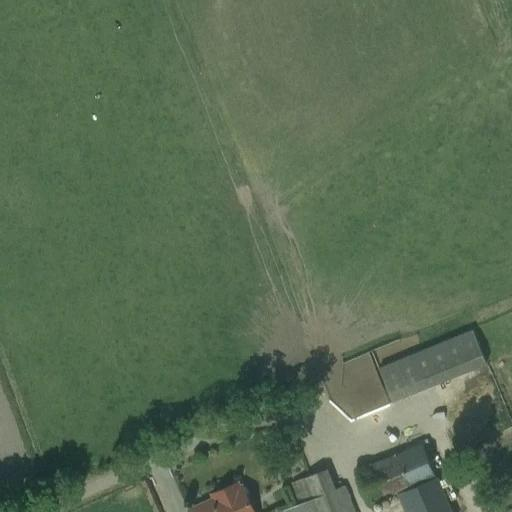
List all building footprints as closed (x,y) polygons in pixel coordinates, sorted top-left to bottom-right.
[(393,403),(487,365),(472,330),(378,369),(393,403)] [(395,413),(399,424),(426,414),(422,402),(395,413)] [(422,444),(358,471),(372,503),(436,476),(422,444)] [(292,483),(300,501),(300,504),(280,511),(355,511),(345,485),(336,489),(329,469),(312,476),(312,475),(292,483)] [(452,511),(437,477),(397,493),(404,511),(452,511)] [(214,499),(189,510),(190,511),(254,511),(250,504),(242,486),(240,487),(238,483),(221,491),(212,494),(214,499)]
